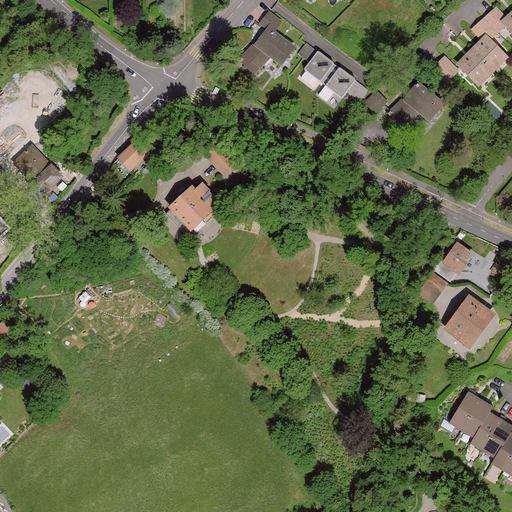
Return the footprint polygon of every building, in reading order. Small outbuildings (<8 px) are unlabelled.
[(501,22),(506,17),(497,7),(484,18),(499,34),(506,27),(501,22)] [(511,11),(506,17),(501,22),(506,27),(511,33),(511,11)] [(256,44),(241,60),(254,74),(263,65),(260,61),(267,54),(282,65),(294,49),(274,33),(282,23),(269,13),(261,24),(268,29),(257,45),(256,44)] [(499,34),(484,18),(471,30),(480,40),(487,34),(492,40),(499,34)] [(480,40),(472,49),(495,73),(510,58),(492,40),(487,34),(480,40)] [(320,85),(336,65),(307,43),(298,55),(307,62),(301,70),(320,85)] [(495,73),(472,49),(456,65),(480,88),(495,73)] [(458,71),(445,58),(433,69),(447,82),(458,71)] [(366,88),(338,67),(322,87),(341,101),(347,93),(357,100),(366,88)] [(443,104),(418,84),(405,99),(404,98),(388,114),(402,128),(411,119),(409,116),(416,109),(430,120),(443,104)] [(366,103),(375,113),(387,102),(377,92),(366,103)] [(137,142),(120,158),(130,169),(147,153),(137,142)] [(208,156),(227,178),(243,164),(223,142),(208,156)] [(62,176),(32,144),(11,163),(30,182),(26,186),(38,199),(62,176)] [(178,227),(184,221),(191,229),(218,203),(202,186),(195,192),(193,190),(190,192),(187,189),(180,195),(183,199),(172,209),(173,209),(167,215),(178,227)] [(443,263),(460,275),(473,256),(457,245),(443,263)] [(447,284),(434,275),(424,289),(437,298),(447,284)] [(495,317),(470,299),(446,331),(471,350),(495,317)] [(0,342),(0,343),(15,331),(6,320),(0,324),(0,342)] [(462,430),(480,400),(468,392),(450,423),(462,430)] [(480,400),(462,430),(473,437),(488,412),(492,407),(480,400)] [(488,412),(473,437),(470,443),(483,451),(501,420),(488,412)] [(511,426),(501,420),(483,451),(496,458),(510,433),(511,429),(511,426)] [(511,434),(510,433),(496,458),(492,464),(504,472),(511,457),(511,434)]
